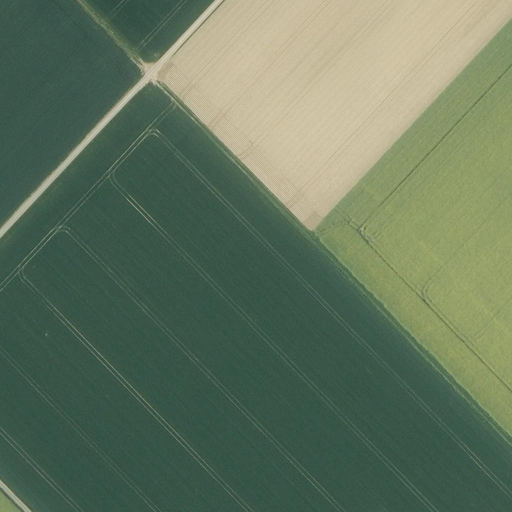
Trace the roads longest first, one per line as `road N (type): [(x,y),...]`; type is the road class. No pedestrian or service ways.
road 1 (track): [(511,442),(151,73)]
road 2 (track): [(151,73),(0,234)]
